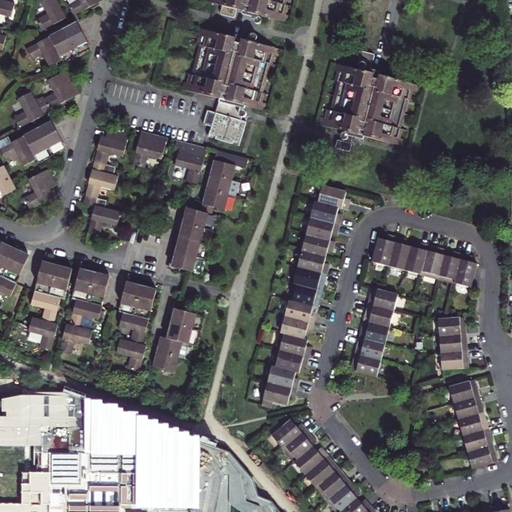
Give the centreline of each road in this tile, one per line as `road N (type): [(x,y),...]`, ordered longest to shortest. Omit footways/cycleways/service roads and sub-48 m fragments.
road 1 (residential): [(511,466),(485,480),(395,494),(324,413),(320,395),(358,244),(385,218)]
road 2 (residential): [(119,0),(60,217),(46,230)]
road 3 (residential): [(385,218),(404,216),(486,244),(494,349)]
